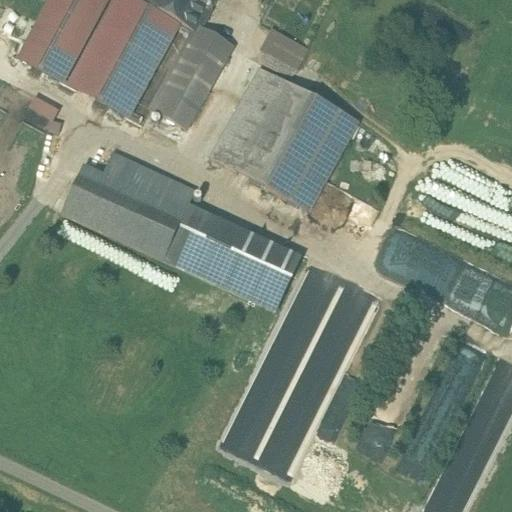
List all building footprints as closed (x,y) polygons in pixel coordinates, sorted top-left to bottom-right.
[(175,28),(123,0),(55,0),(22,61),(127,118),(175,28)] [(217,0),(145,0),(142,5),(193,33),(195,34),(198,29),(207,12),(208,13),(210,10),(211,11),(217,0)] [(193,33),(179,58),(180,59),(150,113),(186,132),(232,48),(198,29),(195,34),(193,33)] [(308,51),(272,32),(260,53),(267,57),(268,56),(298,72),(308,51)] [(298,72),(268,56),(267,57),(262,67),(292,82),(298,72)] [(321,77),(367,99),(374,84),(328,62),(321,77)] [(357,125),(259,71),(210,161),(308,214),(357,125)] [(194,194),(127,164),(125,168),(112,162),(103,179),(82,170),(61,217),(163,263),(188,209),(194,194)] [(440,206),(436,214),(478,235),(487,217),(424,186),(419,195),(440,206)] [(244,234),(188,209),(163,263),(219,289),(244,234)] [(299,259),(244,234),(219,289),(275,314),(299,259)] [(474,511),(511,443),(511,363),(300,258),(299,259),(275,314),(274,315),(254,361),(313,389),(295,424),(423,487),(410,511),(474,511)]
